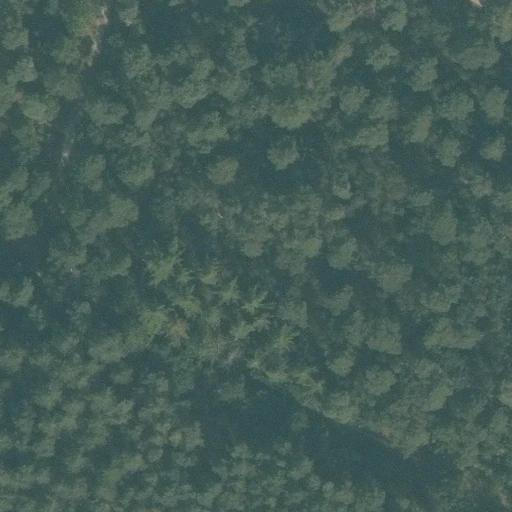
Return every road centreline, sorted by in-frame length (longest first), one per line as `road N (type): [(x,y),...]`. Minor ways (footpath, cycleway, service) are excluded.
road 1 (track): [(505,511),(32,284)]
road 2 (track): [(32,284),(108,0)]
